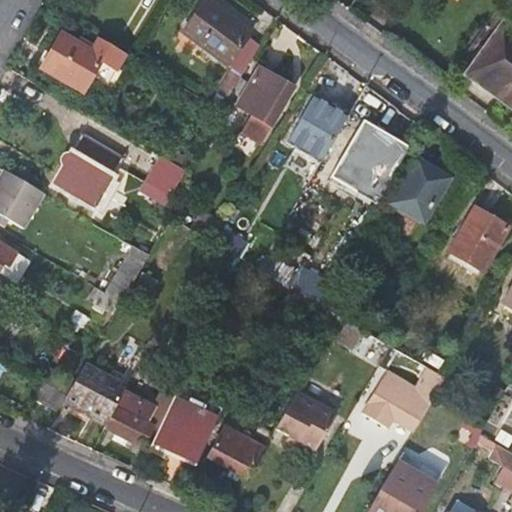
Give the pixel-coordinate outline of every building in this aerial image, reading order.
[(230,66),(244,74),(263,43),(205,0),(182,31),(230,66)] [(511,0),(502,0),(482,28),(488,33),(491,29),(502,14),(506,17),(511,8),(511,0)] [(96,45),(83,37),(80,42),(63,32),(42,68),(82,92),(90,79),(101,60),(112,66),(118,66),(125,53),(99,38),(96,45)] [(511,44),(496,32),(465,75),(511,110),(511,44)] [(102,64),(98,78),(114,83),(118,68),(102,64)] [(294,87),(260,67),(238,105),(253,113),(243,131),(261,142),(271,124),(273,124),(294,87)] [(287,141),(321,162),(349,113),(315,94),(287,141)] [(396,145),(361,125),(345,152),(380,173),(396,145)] [(96,209),(115,178),(116,175),(114,174),(123,158),(82,136),(73,150),(71,149),(69,154),(65,156),(63,159),(62,163),(62,167),(51,186),(95,211),(96,209)] [(180,153),(173,163),(187,171),(193,160),(180,153)] [(153,195),(168,204),(171,198),(187,171),(173,163),(163,157),(149,182),(158,186),(153,195)] [(450,178),(416,157),(389,202),(424,223),(450,178)] [(0,213),(24,227),(44,193),(5,169),(0,178),(0,213)] [(122,181),(115,178),(96,209),(102,213),(122,181)] [(144,190),(153,195),(158,186),(149,182),(144,190)] [(388,202),(379,197),(362,227),(371,233),(388,202)] [(179,203),(171,198),(168,204),(164,211),(171,216),(179,203)] [(509,227),(474,207),(449,251),(483,271),(509,227)] [(204,211),(195,226),(216,237),(225,222),(204,211)] [(241,240),(224,230),(216,242),(235,253),(241,240)] [(0,270),(17,281),(31,259),(0,240),(0,270)] [(133,244),(106,293),(122,302),(150,254),(133,244)] [(236,272),(276,295),(282,281),(259,268),(243,258),(236,272)] [(74,265),(71,272),(87,281),(90,274),(74,265)] [(147,298),(157,280),(144,272),(133,290),(147,298)] [(241,285),(232,281),(212,321),(238,334),(252,305),(235,297),(241,285)] [(276,295),(332,327),(339,315),(318,302),(302,293),(282,281),(276,295)] [(309,281),(302,293),(318,302),(325,290),(309,281)] [(511,284),(502,301),(511,307),(511,284)] [(88,298),(115,313),(122,302),(106,293),(95,286),(88,298)] [(7,325),(20,333),(28,319),(15,311),(7,325)] [(63,402),(105,427),(126,389),(129,383),(88,360),(67,395),(63,402)] [(394,418),(414,430),(432,398),(445,377),(434,371),(425,366),(414,385),(387,369),(362,413),(389,428),(394,418)] [(37,397),(58,409),(63,402),(67,395),(46,382),(37,397)] [(131,440),(150,449),(153,443),(176,397),(176,396),(162,389),(156,403),(126,389),(105,427),(105,428),(115,433),(131,440)] [(339,412),(298,390),(277,427),(291,435),(302,440),(299,445),(316,454),(339,412)] [(219,416),(176,397),(153,443),(198,462),(219,416)] [(511,416),(496,407),(483,429),(480,434),(496,443),(511,416)] [(223,482),(241,492),(248,479),(264,450),(265,448),(225,425),(208,456),(231,469),(223,482)] [(129,446),(131,440),(115,433),(112,439),(129,446)] [(302,440),(291,435),(289,439),(299,445),(302,440)] [(287,449),(274,441),(268,452),(282,459),(287,449)] [(495,481),(511,490),(511,452),(496,443),(486,461),(501,470),(495,481)] [(268,452),(264,450),(248,479),(273,493),(289,463),(282,459),(268,452)] [(386,482),(368,511),(419,511),(424,505),(443,474),(404,451),(386,482)]
